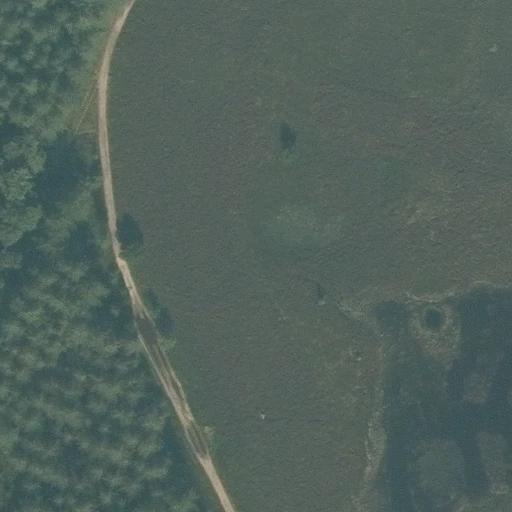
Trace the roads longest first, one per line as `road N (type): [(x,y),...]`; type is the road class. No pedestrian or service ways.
road 1 (track): [(129,0),(81,124),(140,337),(215,511)]
road 2 (track): [(81,124),(0,299)]
